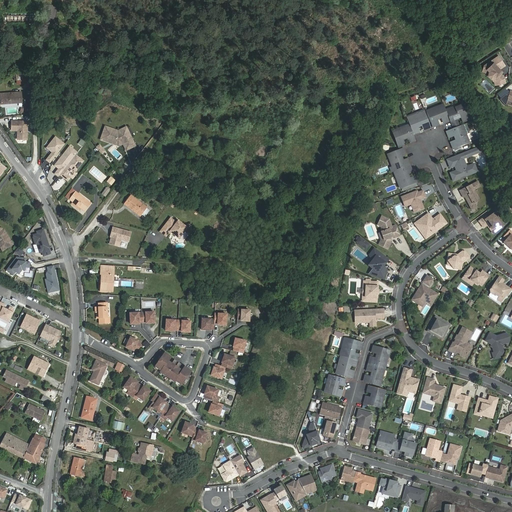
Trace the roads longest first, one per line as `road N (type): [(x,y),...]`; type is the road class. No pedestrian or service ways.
road 1 (residential): [(401,325),(368,342),(338,451),(511,500)]
road 2 (tertiary): [(76,327),(59,233),(0,140)]
road 3 (track): [(23,174),(36,154),(42,0)]
road 4 (tertiary): [(47,511),(76,336)]
road 5 (residential): [(191,403),(205,343),(160,340),(139,367)]
road 6 (residential): [(511,391),(437,362),(401,325)]
road 7 (residential): [(401,325),(405,278),(464,226)]
